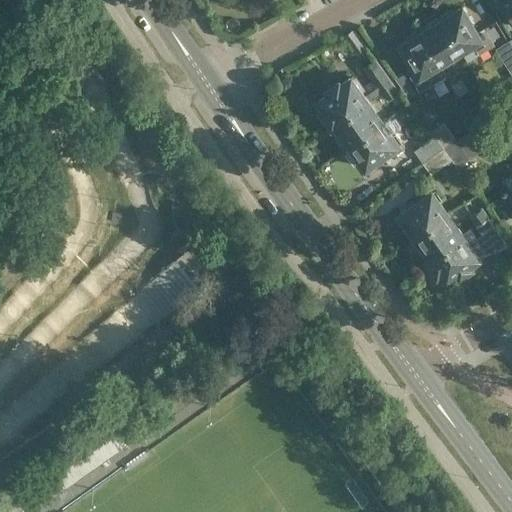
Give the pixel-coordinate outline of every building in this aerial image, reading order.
[(511,0),(502,0),(511,15),(511,0)] [(451,10),(440,17),(461,52),(474,44),(480,54),(495,44),(486,28),(479,32),(463,7),(453,13),(451,10)] [(430,27),(421,32),(441,64),(461,52),(440,17),(428,24),(430,27)] [(356,53),(365,46),(353,30),(344,36),(356,53)] [(409,39),(400,45),(413,67),(408,70),(421,91),(434,82),(447,74),(441,64),(421,32),(419,33),(418,31),(408,37),(409,39)] [(511,48),(507,41),(497,48),(511,72),(511,48)] [(369,99),(381,91),(393,82),(376,58),(364,67),(372,79),(361,88),(352,76),(340,84),(338,81),(326,89),(328,92),(317,100),(324,109),(321,112),(331,126),(368,99),(369,99)] [(468,89),(461,78),(451,84),(458,95),(468,89)] [(393,82),(381,91),(387,100),(400,92),(393,82)] [(366,101),(369,99),(368,99),(331,126),(332,126),(334,124),(340,133),(338,134),(347,147),(381,123),(366,101)] [(445,149),(458,141),(444,122),(431,131),(435,135),(443,147),(445,149)] [(381,123),(347,147),(356,159),(359,158),(365,167),(402,142),(395,132),(390,136),(381,123)] [(458,141),(445,149),(452,159),(458,167),(485,149),(472,131),(458,141)] [(423,162),(443,147),(435,135),(415,149),(423,162)] [(443,147),(423,162),(432,174),(452,159),(445,149),(443,147)] [(511,172),(502,179),(511,193),(511,172)] [(413,238),(446,215),(437,202),(443,198),(436,188),(400,214),(407,224),(404,225),(413,238)] [(476,224),(488,216),(489,215),(482,206),(470,215),(476,224)] [(122,212),(113,211),(111,221),(121,222),(122,212)] [(461,236),(446,215),(413,238),(422,251),(424,250),(430,258),(461,236)] [(461,236),(430,258),(428,260),(438,274),(441,272),(448,281),(458,273),(460,276),(472,268),(470,265),(481,257),(493,248),(495,251),(507,242),(488,216),(476,224),(476,225),(481,232),(477,235),(472,228),(461,236)]
